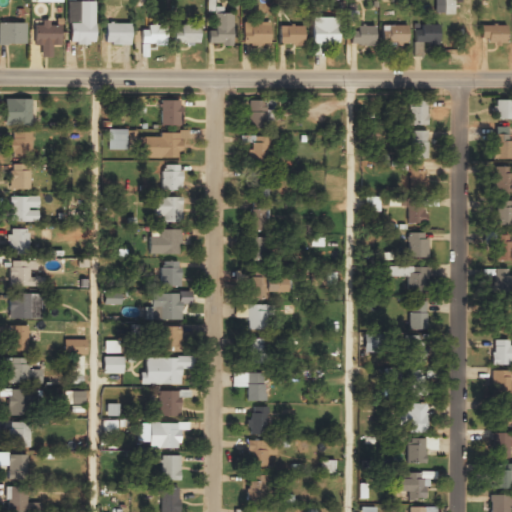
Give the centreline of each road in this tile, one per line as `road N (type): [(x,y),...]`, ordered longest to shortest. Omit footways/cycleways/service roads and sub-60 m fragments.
road 1 (tertiary): [(511,78),(0,77)]
road 2 (residential): [(214,511),(217,77)]
road 3 (residential): [(457,511),(459,78)]
